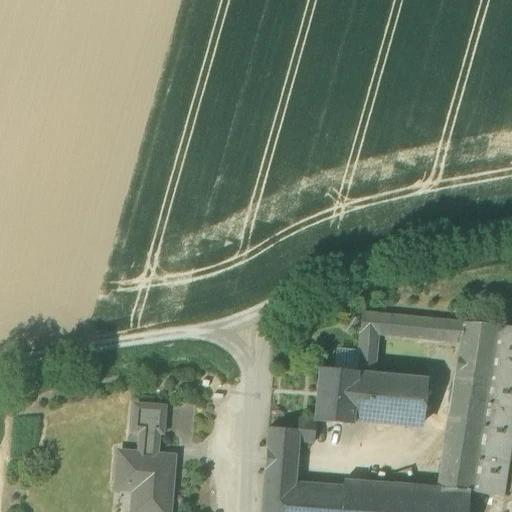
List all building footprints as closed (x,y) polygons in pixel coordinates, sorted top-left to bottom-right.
[(356,374),(357,375),(374,376),(377,337),(459,345),(463,324),(362,315),(356,374)] [(497,328),(463,324),(459,345),(437,490),(469,492),(469,494),(472,495),(497,328)] [(511,438),(511,329),(497,328),(472,495),(503,499),(511,438)] [(315,423),(352,427),(353,419),(357,375),(356,374),(318,371),(314,422),(313,423),(315,423)] [(427,381),(374,376),(357,375),(353,419),(423,427),(427,381)] [(157,434),(161,435),(163,411),(135,408),(133,432),(141,433),(157,434)] [(297,443),(313,445),(315,423),(313,423),(314,422),(298,420),(297,432),(298,432),(297,443)] [(266,453),(296,455),(297,443),(298,432),(297,432),(268,430),(266,453)] [(131,511),(167,511),(172,460),(154,458),(157,434),(141,433),(139,457),(118,455),(116,482),(128,483),(133,490),(133,493),(131,511)] [(266,453),(265,469),(295,472),(296,455),(266,453)] [(467,511),(469,494),(469,492),(437,490),(343,483),(343,492),(294,489),(295,472),(265,469),(265,473),(261,511),(467,511)] [(133,493),(133,490),(128,483),(116,482),(115,491),(133,493)]
